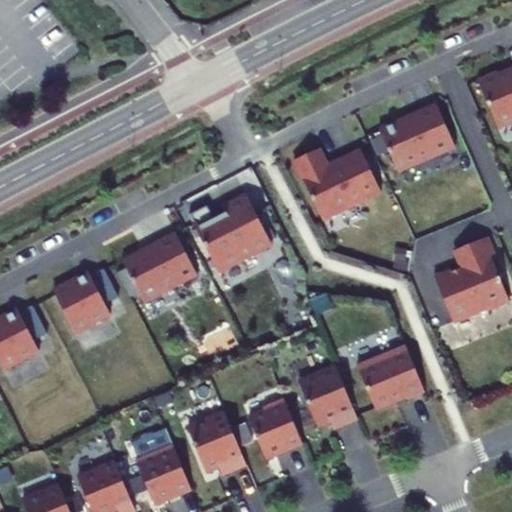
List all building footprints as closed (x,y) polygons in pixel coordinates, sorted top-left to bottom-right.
[(511,70),(479,85),(500,135),(511,129),(511,70)] [(397,122),(377,131),(380,138),(386,152),(395,171),(427,157),(428,160),(453,149),(434,105),(409,117),(409,119),(398,124),(397,122)] [(367,144),(373,158),(386,152),(380,138),(367,144)] [(326,168),(317,150),(292,163),(321,222),(379,193),(359,152),(326,168)] [(187,217),(216,272),(270,245),(245,198),(222,210),(224,215),(213,221),(206,207),(187,217)] [(141,252),(121,262),(143,304),(196,276),(174,234),(152,246),(153,248),(142,254),(141,252)] [(449,270),(432,277),(451,323),(482,311),(485,312),(508,303),(491,262),(495,260),(486,238),(451,252),(458,270),(450,273),(449,270)] [(88,274),(52,292),(74,334),(109,316),(104,305),(117,298),(103,271),(90,278),(88,274)] [(16,310),(0,319),(0,365),(3,371),(38,352),(33,342),(46,335),(32,308),(19,315),(16,310)] [(357,372),(376,418),(427,397),(407,351),(357,372)] [(332,431),(356,421),(334,367),(297,383),(315,427),(328,422),(332,431)] [(252,420),(268,462),(305,448),(288,405),(252,420)] [(223,481),(248,471),(226,418),(190,433),(210,480),(219,476),(223,481)] [(140,469),(159,511),(163,511),(195,498),(175,453),(140,469)] [(79,483),(90,511),(133,511),(116,468),(79,483)] [(25,503),(28,511),(71,511),(63,488),(25,503)]
